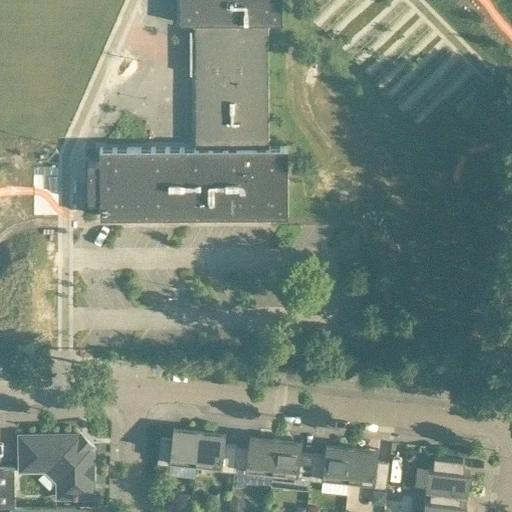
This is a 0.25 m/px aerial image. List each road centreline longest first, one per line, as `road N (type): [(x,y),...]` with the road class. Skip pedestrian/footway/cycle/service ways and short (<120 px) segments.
road 1 (residential): [(511,429),(499,421),(140,391)]
road 2 (residential): [(140,391),(0,388)]
road 3 (residential): [(127,511),(140,391)]
